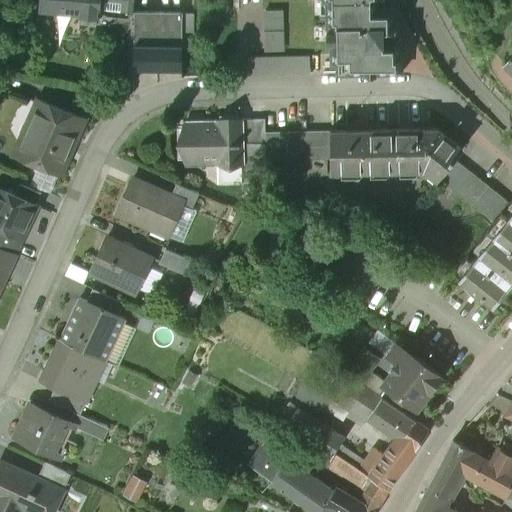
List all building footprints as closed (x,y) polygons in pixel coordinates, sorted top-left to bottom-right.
[(40,0),(39,10),(80,15),(79,22),(95,23),(96,17),(99,17),(99,11),(100,0),(40,0)] [(100,0),(99,11),(134,14),(134,0),(100,0)] [(239,0),(239,11),(264,8),(284,6),(319,2),(323,1),(323,0),(239,0)] [(384,9),(382,0),(339,0),(327,0),(327,1),(323,1),(319,2),(323,28),(326,27),(327,33),(323,33),(324,43),(329,43),(332,65),(339,65),(348,63),(348,73),(371,72),(401,73),(401,55),(398,55),(398,43),(394,43),(394,36),(396,36),(396,24),(393,24),(393,9),(384,9)] [(284,6),(264,8),(264,57),(236,58),(236,75),(309,74),(309,58),(285,58),(284,6)] [(474,6),(466,12),(477,29),(486,23),(474,6)] [(182,14),(134,14),(133,72),(182,72),(182,14)] [(36,100),(8,88),(0,105),(0,123),(26,135),(32,121),(28,119),(36,100)] [(83,118),(37,98),(36,100),(28,119),(32,121),(26,135),(17,154),(59,172),(83,118)] [(252,144),(265,144),(265,135),(265,120),(252,120),(252,123),(252,144)] [(266,161),(265,144),(252,144),(252,123),(237,124),(238,170),(266,170),(266,161)] [(238,170),(237,124),(201,124),(201,130),(179,130),(180,167),(217,167),(218,186),(238,186),(238,170)] [(438,130),(331,132),(331,134),(331,160),(331,172),(424,171),(437,182),(454,161),(462,150),(438,130)] [(331,160),(331,134),(265,135),(265,144),(266,161),(331,160)] [(511,209),(511,205),(454,161),(439,180),(499,226),(511,209)] [(132,179),(117,214),(164,235),(178,203),(179,200),(171,197),(132,179)] [(177,184),(171,197),(179,200),(178,203),(190,209),(197,193),(177,184)] [(37,203),(0,185),(0,224),(22,235),(22,233),(27,232),(31,224),(29,219),(37,203)] [(511,209),(499,226),(459,278),(494,305),(511,282),(511,209)] [(22,235),(0,224),(0,242),(13,249),(15,249),(22,235)] [(152,257),(108,235),(92,267),(137,289),(152,257)] [(13,249),(0,242),(0,256),(7,260),(13,249)] [(192,260),(166,249),(159,263),(185,275),(192,260)] [(124,302),(93,287),(87,300),(118,314),(124,302)] [(87,300),(80,296),(61,337),(106,358),(125,318),(118,314),(87,300)] [(133,317),(123,338),(132,343),(142,321),(133,317)] [(106,358),(61,337),(41,378),(58,386),(77,396),(78,394),(88,373),(97,378),(106,358)] [(440,376),(396,343),(387,356),(396,363),(391,370),(393,372),(384,384),(416,407),(429,389),(430,389),(440,376)] [(365,348),(356,359),(352,356),(344,367),(348,371),(361,381),(378,358),(365,348)] [(381,399),(355,380),(340,401),(347,408),(354,412),(357,409),(369,417),(381,399)] [(309,381),(302,395),(330,409),(337,395),(309,381)] [(77,396),(58,386),(52,399),(74,409),(80,412),(87,398),(78,394),(77,396)] [(415,422),(381,399),(369,417),(368,417),(396,437),(402,440),(415,422)] [(69,420),(30,401),(29,403),(30,403),(17,431),(16,430),(15,432),(56,451),(57,450),(51,447),(56,436),(62,439),(70,422),(70,421),(69,420)] [(511,402),(510,401),(503,416),(511,420),(511,402)] [(347,436),(298,407),(285,427),(304,440),(332,459),(336,452),(341,445),(347,436)] [(80,412),(74,409),(69,420),(70,421),(70,422),(103,438),(109,426),(80,412)] [(304,440),(285,427),(278,422),(273,429),(299,447),(304,440)] [(415,422),(402,440),(396,437),(392,442),(411,456),(428,432),(415,422)] [(411,456),(392,442),(383,455),(403,468),(411,456)] [(473,453),(452,442),(443,459),(464,470),(473,453)] [(319,486),(261,445),(249,462),(312,507),(319,511),(334,489),(321,483),(319,486)] [(364,462),(341,445),(336,452),(359,468),(364,462)] [(511,456),(499,449),(491,463),(511,474),(511,471),(511,456)] [(389,489),(368,475),(359,468),(336,452),(332,459),(341,465),(341,466),(351,474),(347,479),(366,492),(381,502),(387,493),(389,489)] [(491,463),(473,453),(464,470),(463,471),(507,496),(511,486),(511,475),(511,474),(491,463)] [(403,468),(383,455),(368,474),(389,489),(403,468)] [(37,475),(1,458),(0,459),(0,511),(52,511),(64,488),(37,475)] [(72,472),(45,459),(37,475),(64,488),(72,472)] [(328,465),(347,479),(351,474),(341,466),(341,465),(332,459),(328,465)] [(464,470),(443,459),(440,466),(460,477),(463,471),(464,470)] [(460,477),(440,466),(436,473),(456,484),(460,477)] [(128,489),(141,498),(154,479),(141,470),(128,489)] [(436,473),(415,511),(457,511),(444,505),(456,484),(436,473)] [(360,501),(336,486),(334,489),(319,511),(290,511),(289,511),(288,511),(375,511),(376,511),(360,501)] [(381,502),(366,492),(360,501),(376,511),(381,502)]
